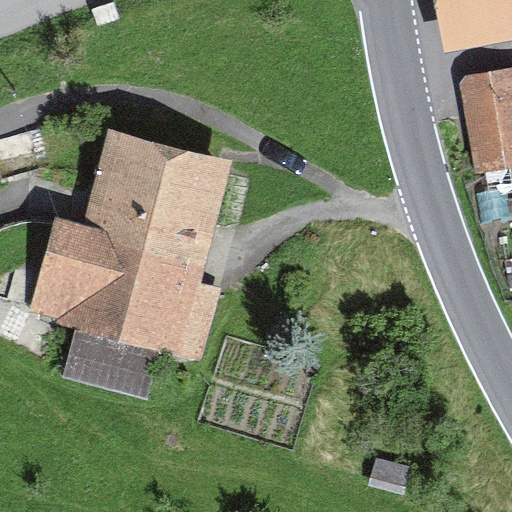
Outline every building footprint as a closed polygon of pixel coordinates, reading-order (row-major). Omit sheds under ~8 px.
[(511,34),(511,0),(435,0),(445,48),(511,34)] [(511,66),(457,75),(472,171),(511,164),(511,66)] [(203,280),(235,156),(108,123),(83,220),(55,213),(28,318),(73,329),(157,351),(201,362),(221,284),(203,280)] [(145,397),(157,351),(73,329),(61,376),(145,397)] [(410,463),(375,455),(368,485),(403,493),(410,463)]
